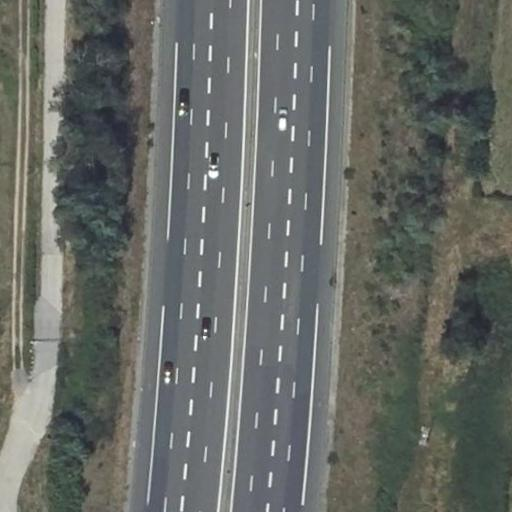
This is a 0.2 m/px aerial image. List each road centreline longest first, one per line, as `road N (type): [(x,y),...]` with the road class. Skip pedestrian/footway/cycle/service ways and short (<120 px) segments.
road 1 (motorway): [(213,0),(181,511)]
road 2 (motorway): [(267,511),(297,0)]
road 3 (track): [(15,433),(9,389),(22,0)]
